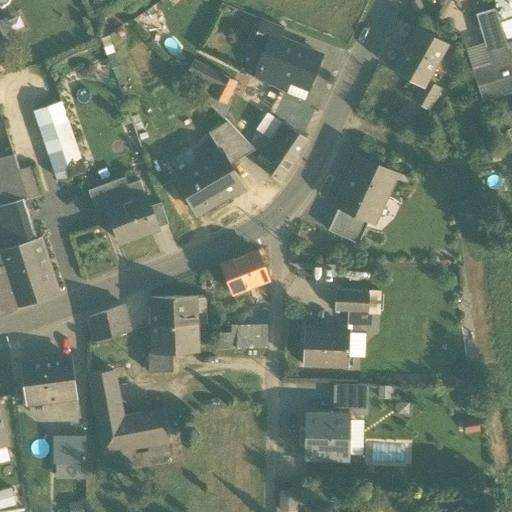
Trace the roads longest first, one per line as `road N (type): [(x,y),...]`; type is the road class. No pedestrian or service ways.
road 1 (secondary): [(0,329),(285,214)]
road 2 (residential): [(269,511),(275,287),(285,214)]
road 3 (secondary): [(285,214),(396,0)]
